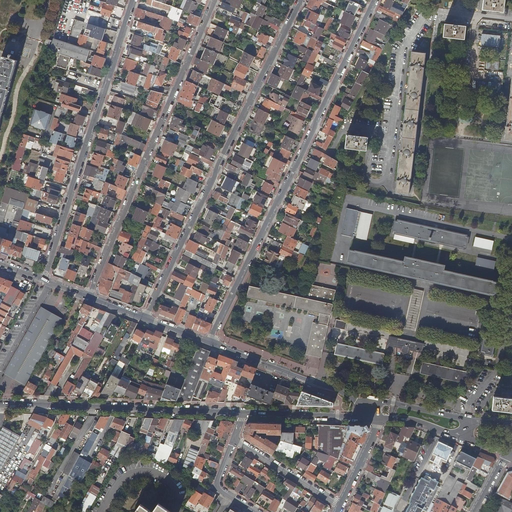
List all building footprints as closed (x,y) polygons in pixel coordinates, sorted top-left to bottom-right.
[(147,0),(146,3),(170,11),(167,18),(178,22),(180,18),(183,10),(182,10),(172,6),(166,4),(153,0),(147,0)] [(193,1),(190,0),(186,0),(182,10),(183,10),(191,14),(193,15),(198,3),(195,2),(193,1)] [(227,0),(226,4),(238,9),(241,0),(227,0)] [(322,0),(321,0),(309,0),(306,7),(314,11),(316,8),(318,9),(322,0)] [(350,0),(345,11),(354,16),(359,5),(354,2),(350,0)] [(387,0),(383,7),(402,16),(403,13),(399,11),(391,7),(394,1),(391,0),(387,0)] [(483,0),(482,10),(503,13),(503,11),(504,0),(483,0)] [(90,5),(88,10),(101,14),(102,15),(109,17),(110,17),(114,5),(103,2),(101,8),(90,5)] [(256,2),(251,13),(262,18),(264,13),(263,12),(266,7),(261,5),(261,4),(256,2)] [(226,4),(223,9),(236,14),(238,9),(226,4)] [(380,20),(396,27),(402,16),(383,7),(380,6),(378,10),(394,18),(394,16),(396,17),(394,21),(377,13),(374,17),(380,20)] [(167,18),(138,8),(135,17),(144,19),(146,14),(147,15),(158,19),(159,18),(163,19),(159,28),(164,30),(169,32),(172,22),(175,23),(174,23),(178,24),(178,22),(167,18)] [(88,10),(84,22),(88,23),(102,28),(105,20),(108,21),(109,17),(102,15),(101,14),(88,10)] [(231,18),(245,25),(247,21),(248,19),(250,14),(241,10),(240,13),(244,15),(242,19),(233,15),(231,18)] [(309,11),(305,20),(307,21),(312,23),(314,24),(318,16),(309,11)] [(354,16),(345,11),(340,23),(343,24),(350,28),(355,16),(354,16)] [(247,21),(245,25),(251,27),(253,23),(256,19),(258,20),(257,21),(266,25),(267,23),(268,21),(262,18),(251,13),(250,14),(250,16),(252,17),(250,22),(247,21)] [(200,17),(193,15),(191,14),(187,23),(196,27),(200,17)] [(236,34),(240,36),(245,25),(231,18),(230,18),(229,21),(236,24),(235,26),(234,28),(233,32),(236,33),(236,34)] [(273,24),(280,27),(282,23),(272,18),(270,22),(273,24)] [(329,18),(324,29),(327,31),(333,20),(331,19),(329,18)] [(305,20),(302,19),(298,27),(304,29),(305,28),(303,28),(305,25),(307,21),(305,20)] [(394,30),(394,29),(396,27),(380,20),(378,24),(379,24),(376,31),(385,36),(389,28),(394,30)] [(164,30),(159,28),(154,27),(140,22),(138,27),(158,33),(155,39),(160,41),(163,43),(166,34),(163,33),(164,30)] [(102,28),(88,23),(84,35),(102,41),(106,29),(102,28)] [(343,24),(337,36),(347,40),(352,29),(350,28),(343,24)] [(444,24),(443,37),(464,40),(466,26),(444,24)] [(213,38),(223,42),(228,31),(227,30),(218,26),(213,38)] [(187,27),(182,37),(187,39),(191,29),(187,27)] [(312,38),(318,40),(321,35),(324,29),(319,27),(315,35),(314,34),(312,38)] [(369,43),(371,45),(377,33),(371,29),(366,40),(369,42),(369,43)] [(295,43),(313,52),(318,41),(312,38),(312,37),(307,35),(298,31),(293,42),(295,43)] [(81,34),(77,45),(79,46),(79,45),(83,46),(86,36),(81,34)] [(134,34),(132,44),(140,47),(143,37),(134,34)] [(267,49),(269,50),(270,48),(265,45),(269,37),(262,34),(261,36),(258,35),(257,37),(259,39),(257,44),(262,46),(267,49)] [(334,41),(344,46),(347,40),(337,36),(335,35),(334,37),(336,38),(334,41)] [(211,37),(206,49),(218,53),(223,42),(213,38),(211,37)] [(4,51),(9,53),(18,55),(22,42),(13,40),(8,38),(4,51)] [(90,50),(54,38),(50,50),(60,53),(71,57),(82,61),(84,61),(86,62),(90,50)] [(181,50),(182,51),(184,47),(185,44),(186,41),(182,39),(181,41),(180,40),(178,44),(175,42),(173,47),(181,50)] [(318,41),(313,52),(317,54),(323,43),(321,42),(318,40),(318,41)] [(331,40),(329,45),(329,46),(338,50),(341,52),(344,46),(334,41),(331,40)] [(102,41),(100,47),(105,49),(104,51),(105,52),(108,43),(102,41)] [(369,59),(376,62),(382,50),(371,45),(369,43),(365,42),(363,41),(361,45),(370,50),(370,51),(369,54),(367,53),(361,50),(360,50),(359,50),(357,53),(369,59)] [(302,60),(307,63),(313,52),(295,43),(293,47),(295,48),(295,49),(306,54),(305,57),(304,57),(302,60)] [(130,48),(128,57),(138,60),(142,49),(130,45),(129,48),(130,48)] [(267,49),(262,46),(257,56),(262,58),(267,49)] [(181,50),(173,47),(170,55),(167,54),(165,57),(170,59),(173,60),(176,61),(178,56),(179,54),(181,50)] [(201,60),(211,64),(213,65),(218,53),(206,49),(201,60)] [(240,64),(249,68),(255,57),(245,52),(240,64)] [(313,52),(307,63),(314,66),(320,55),(317,54),(313,52)] [(412,52),(395,193),(409,195),(425,53),(412,52)] [(71,57),(60,53),(58,57),(56,62),(57,62),(56,66),(67,69),(71,57)] [(299,58),(288,53),(283,65),(293,70),(299,58)] [(92,61),(91,65),(94,65),(103,68),(106,58),(95,55),(94,57),(92,56),(91,59),(90,59),(89,60),(92,61)] [(0,119),(17,60),(7,58),(3,56),(0,65),(0,119)] [(170,59),(165,57),(159,71),(160,71),(164,73),(170,59)] [(127,58),(124,69),(130,71),(139,74),(140,74),(141,72),(135,70),(137,61),(127,58)] [(196,58),(193,64),(198,66),(196,71),(206,76),(211,64),(201,60),(196,58)] [(367,73),(369,74),(376,62),(369,59),(368,62),(360,58),(356,68),(362,71),(364,71),(368,62),(369,63),(372,64),(371,66),(367,73)] [(499,61),(487,60),(486,68),(498,70),(499,61)] [(84,62),(84,61),(82,61),(80,65),(86,67),(87,66),(90,67),(88,73),(100,77),(103,68),(94,65),(91,65),(84,62)] [(152,65),(147,63),(143,75),(147,77),(151,67),(152,65)] [(307,63),(302,74),(306,76),(309,77),(314,66),(307,63)] [(238,77),(243,79),(249,68),(240,64),(234,74),(239,76),(238,77)] [(277,76),(285,79),(288,81),(293,70),(283,65),(277,76)] [(155,69),(151,67),(147,77),(147,79),(148,79),(145,87),(148,88),(151,81),(152,77),(155,69)] [(189,82),(198,86),(202,76),(211,80),(212,78),(206,76),(196,71),(194,70),(189,82)] [(139,74),(130,71),(126,83),(129,84),(135,86),(139,74)] [(164,73),(160,71),(153,87),(160,89),(161,87),(166,74),(164,73)] [(356,83),(362,86),(369,74),(367,73),(364,71),(362,71),(360,74),(361,75),(356,83)] [(280,81),(283,82),(285,79),(277,76),(273,74),(268,83),(277,88),(280,81)] [(302,74),(296,85),(302,88),(304,84),(303,83),(306,76),(302,74)] [(239,91),(241,92),(247,81),(243,79),(238,77),(237,76),(232,87),(239,91)] [(65,81),(58,79),(54,91),(62,94),(62,91),(67,93),(70,83),(66,82),(65,81)] [(208,90),(212,91),(217,80),(213,79),(208,90)] [(217,80),(212,91),(219,95),(220,93),(219,92),(223,83),(217,80)] [(186,81),(179,98),(192,101),(192,98),(195,99),(196,96),(194,95),(198,86),(189,82),(186,81)] [(126,83),(122,82),(120,89),(133,93),(135,86),(126,83)] [(312,83),(308,91),(317,95),(319,92),(321,88),(312,83)] [(349,95),(356,98),(362,86),(356,83),(349,95)] [(237,94),(239,91),(232,87),(225,84),(223,88),(237,94)] [(94,91),(76,85),(75,89),(79,91),(78,92),(81,93),(82,90),(87,92),(87,93),(93,95),(95,91),(94,91)] [(296,85),(291,96),(302,102),(306,104),(307,103),(306,102),(309,94),(311,95),(310,99),(318,104),(321,97),(319,96),(317,95),(308,91),(302,88),(296,85)] [(156,108),(162,93),(153,91),(148,102),(146,102),(146,103),(150,105),(156,108)] [(274,93),(271,100),(281,105),(286,108),(291,96),(286,94),(283,102),(279,100),(278,98),(279,96),(274,93)] [(346,93),(339,107),(341,107),(348,94),(346,93)] [(78,99),(62,94),(59,101),(62,102),(61,107),(62,107),(68,109),(72,110),(79,112),(81,106),(76,105),(78,99)] [(209,103),(215,105),(216,103),(217,101),(218,99),(219,97),(214,94),(209,103)] [(341,107),(348,111),(356,98),(349,95),(348,94),(341,107),(341,108),(341,107)] [(115,96),(112,105),(122,108),(125,99),(115,96)] [(233,106),(235,103),(222,97),(221,99),(225,102),(233,106)] [(179,98),(178,101),(187,103),(186,106),(192,108),(193,104),(194,101),(192,101),(179,98)] [(263,105),(260,109),(269,114),(275,117),(281,105),(271,100),(266,98),(264,103),(264,105),(263,105)] [(296,113),(305,117),(306,118),(311,106),(306,104),(302,102),(297,112),(296,113)] [(122,108),(112,105),(108,117),(118,120),(122,108)] [(156,108),(150,105),(148,110),(144,108),(141,115),(151,120),(153,116),(154,113),(156,114),(159,109),(156,108)] [(61,107),(58,106),(54,117),(59,119),(60,114),(61,110),(66,112),(67,112),(68,109),(62,107),(61,107)] [(335,122),(341,124),(343,120),(336,116),(340,108),(335,106),(329,119),(334,121),(335,122)] [(41,111),(35,109),(30,123),(35,125),(35,127),(42,129),(42,127),(47,129),(52,114),(46,112),(41,110),(41,111)] [(254,120),(256,121),(264,125),(266,120),(267,118),(268,115),(269,114),(260,109),(259,109),(254,120)] [(224,125),(229,114),(221,110),(216,121),(224,125)] [(140,115),(132,111),(130,117),(127,123),(146,131),(151,120),(141,115),(140,115)] [(296,113),(292,111),(287,120),(293,122),(289,130),(298,134),(304,121),(303,121),(305,117),(296,113)] [(70,118),(69,121),(75,123),(82,126),(85,117),(78,114),(76,118),(75,117),(74,120),(70,118)] [(174,116),(170,125),(179,129),(180,127),(184,129),(186,125),(181,124),(183,120),(174,116)] [(124,131),(127,123),(118,120),(108,117),(106,121),(116,125),(114,125),(113,125),(112,127),(101,123),(99,127),(102,128),(117,132),(119,133),(123,134),(123,135),(124,131)] [(329,135),(333,137),(335,135),(332,133),(329,131),(333,123),(334,121),(329,119),(323,132),(329,135)] [(213,120),(207,131),(219,137),(225,126),(224,125),(216,121),(213,120)] [(251,127),(249,132),(259,136),(264,125),(256,121),(254,125),(253,124),(251,127)] [(196,126),(191,137),(196,139),(197,136),(200,137),(201,136),(200,135),(201,132),(199,131),(201,128),(196,126)] [(117,132),(102,128),(101,132),(100,134),(99,137),(107,140),(107,138),(108,136),(109,132),(113,133),(112,137),(115,138),(117,132)] [(114,145),(119,146),(123,135),(123,134),(119,133),(114,145)] [(176,141),(175,144),(177,145),(182,147),(182,146),(184,146),(188,136),(181,133),(177,141),(176,141)] [(35,137),(23,134),(22,139),(28,141),(33,143),(35,137)] [(59,137),(52,135),(50,142),(57,144),(59,137)] [(123,135),(119,146),(125,149),(127,145),(123,144),(124,141),(127,143),(139,148),(138,149),(143,151),(146,144),(128,137),(123,135)] [(295,140),(284,135),(278,146),(279,146),(283,148),(290,151),(295,140)] [(320,147),(326,150),(333,137),(329,135),(325,143),(323,143),(322,144),(317,142),(315,145),(320,147)] [(347,135),(345,148),(366,150),(368,137),(347,135)] [(28,141),(22,139),(20,146),(26,147),(28,141)] [(204,144),(214,149),(219,151),(221,148),(217,145),(205,139),(203,143),(204,144)] [(76,143),(69,140),(66,148),(74,150),(76,143)] [(99,140),(96,150),(104,153),(105,149),(107,149),(107,148),(105,148),(107,143),(99,140)] [(167,140),(166,140),(161,152),(163,152),(169,155),(172,156),(177,145),(175,144),(171,142),(167,140)] [(269,141),(264,153),(267,154),(269,151),(269,150),(273,143),(271,143),(269,141)] [(244,143),(239,154),(248,159),(253,148),(244,143)] [(188,144),(186,149),(200,155),(202,157),(209,160),(211,156),(214,149),(204,144),(202,149),(201,151),(199,150),(188,144)] [(57,145),(56,149),(61,150),(73,154),(74,150),(66,148),(57,145)] [(26,147),(20,146),(16,157),(12,169),(19,172),(22,165),(21,164),(22,159),(26,147)] [(286,164),(289,165),(290,161),(288,160),(289,159),(288,159),(291,152),(290,151),(283,148),(278,157),(277,159),(286,164)] [(70,162),(73,154),(61,150),(56,149),(53,156),(58,158),(70,162)] [(186,149),(181,160),(185,162),(188,154),(190,155),(187,162),(195,166),(197,162),(199,163),(200,161),(198,160),(200,155),(186,149)] [(333,169),(337,161),(324,154),(322,153),(315,149),(312,154),(316,156),(315,158),(319,160),(321,156),(324,158),(324,157),(327,158),(324,164),(333,169)] [(104,155),(95,152),(92,161),(101,164),(104,155)] [(131,165),(136,167),(141,156),(131,152),(130,155),(134,156),(133,159),(131,165)] [(169,155),(163,152),(161,156),(157,155),(155,159),(166,164),(169,155)] [(236,167),(240,169),(241,168),(244,162),(245,160),(235,156),(231,164),(236,167)] [(209,160),(202,157),(201,160),(210,165),(212,166),(214,162),(209,160)] [(66,173),(70,162),(58,158),(54,170),(56,170),(66,173)] [(111,166),(110,170),(119,173),(120,171),(123,172),(125,166),(122,165),(123,162),(114,158),(113,162),(116,163),(117,164),(116,168),(114,167),(111,166)] [(268,169),(269,169),(280,175),(281,175),(286,164),(277,159),(274,158),(268,169)] [(316,170),(320,162),(311,158),(308,166),(316,170)] [(40,159),(38,164),(39,165),(42,166),(48,168),(50,169),(52,163),(40,159)] [(26,165),(23,173),(35,177),(38,169),(39,165),(38,164),(30,162),(29,166),(26,165)] [(227,163),(225,167),(234,172),(239,174),(240,171),(242,172),(243,170),(240,169),(236,167),(231,164),(227,163)] [(166,167),(158,164),(153,175),(162,179),(166,167)] [(185,164),(181,174),(189,178),(190,179),(194,172),(200,175),(203,171),(192,166),(192,167),(185,164)] [(38,169),(35,177),(39,178),(44,180),(46,175),(48,168),(42,166),(39,165),(38,169)] [(87,165),(84,174),(90,176),(95,178),(96,176),(98,170),(99,170),(99,169),(87,165)] [(312,178),(316,179),(317,177),(325,181),(327,177),(319,173),(318,173),(307,167),(304,173),(304,174),(312,178)] [(101,180),(106,181),(110,170),(105,168),(101,180)] [(329,178),(331,179),(333,174),(320,168),(318,173),(319,173),(327,177),(329,178)] [(273,185),(278,187),(279,184),(277,183),(279,178),(280,175),(269,169),(267,174),(270,175),(266,182),(273,185)] [(63,183),(66,174),(66,173),(56,170),(53,180),(63,183)] [(298,174),(311,180),(312,178),(304,174),(304,173),(300,171),(298,174)] [(227,176),(227,177),(233,180),(236,181),(237,177),(228,173),(226,176),(227,176)] [(242,184),(247,186),(253,175),(249,173),(248,173),(242,184)] [(119,174),(115,185),(118,187),(122,189),(124,189),(128,178),(119,174)] [(40,179),(29,176),(26,186),(32,188),(34,188),(37,189),(40,190),(42,184),(39,183),(40,179)] [(222,188),(229,192),(233,193),(235,187),(234,187),(237,181),(236,181),(233,180),(227,177),(222,188)] [(307,190),(309,190),(312,183),(300,177),(297,185),(298,186),(307,190)] [(190,179),(189,178),(183,189),(191,193),(194,194),(197,188),(196,187),(198,182),(190,179)] [(171,183),(162,179),(161,182),(159,181),(158,184),(159,184),(158,189),(162,191),(165,185),(169,187),(171,183)] [(99,180),(95,189),(100,191),(104,182),(99,180)] [(106,181),(101,193),(106,195),(109,187),(117,190),(116,193),(118,194),(117,196),(119,197),(118,198),(122,200),(126,190),(124,189),(122,189),(118,187),(115,185),(106,181)] [(266,182),(260,193),(268,196),(273,185),(266,182)] [(157,190),(145,185),(141,196),(146,198),(148,195),(150,195),(151,193),(157,196),(154,202),(158,203),(162,205),(166,194),(164,193),(161,192),(157,190)] [(296,195),(304,199),(307,192),(306,191),(307,190),(298,186),(294,195),(296,195)] [(9,204),(18,207),(24,209),(29,210),(31,211),(35,212),(39,202),(28,198),(29,194),(6,187),(2,202),(9,204)] [(51,193),(50,194),(59,196),(60,192),(52,189),(48,188),(47,192),(51,193)] [(183,189),(181,188),(175,199),(176,199),(183,203),(185,204),(191,193),(183,189)] [(40,190),(37,189),(35,195),(42,198),(43,198),(43,200),(56,204),(59,196),(50,194),(40,190)] [(101,193),(87,189),(83,200),(88,202),(91,194),(95,195),(94,197),(95,197),(94,200),(98,201),(101,193)] [(213,198),(228,205),(236,209),(238,205),(240,201),(242,198),(233,193),(229,192),(226,198),(222,196),(223,194),(216,191),(213,198)] [(255,204),(263,208),(268,196),(260,193),(259,192),(253,203),(255,204)] [(119,201),(107,195),(103,204),(113,209),(115,205),(117,205),(119,201)] [(302,210),(307,201),(304,199),(296,195),(293,201),(292,200),(290,204),(299,208),(302,209),(302,210)] [(183,203),(176,199),(171,210),(173,210),(182,215),(187,205),(185,204),(183,203)] [(2,202),(0,206),(0,221),(1,222),(3,222),(9,204),(2,202)] [(87,215),(92,217),(97,205),(92,203),(87,215)] [(160,211),(162,205),(158,203),(153,214),(158,216),(160,211)] [(248,215),(250,216),(254,217),(255,216),(259,218),(261,214),(260,213),(263,208),(255,204),(253,203),(248,213),(249,213),(248,215)] [(297,209),(299,210),(299,208),(290,204),(289,203),(286,210),(295,215),(297,209)] [(207,204),(205,208),(210,210),(218,214),(220,215),(222,211),(207,204)] [(229,214),(222,211),(220,215),(231,220),(234,214),(236,209),(228,205),(226,207),(226,208),(231,210),(229,214)] [(0,226),(0,250),(9,253),(17,230),(21,219),(22,217),(23,214),(24,209),(18,207),(9,234),(6,233),(7,229),(0,226)] [(101,207),(96,218),(99,220),(107,223),(108,223),(113,211),(101,207)] [(146,211),(137,207),(132,218),(141,222),(146,211)] [(29,210),(24,209),(23,214),(22,217),(21,219),(23,220),(26,221),(29,210)] [(165,209),(163,212),(161,217),(166,219),(170,211),(165,209)] [(341,230),(340,235),(352,237),(353,233),(357,234),(356,238),(366,240),(372,214),(346,209),(346,210),(342,230),(341,230)] [(182,215),(173,210),(171,215),(182,220),(184,216),(182,215)] [(210,210),(204,221),(213,225),(218,214),(210,210)] [(77,212),(73,223),(82,226),(86,215),(77,212)] [(52,218),(37,213),(36,218),(46,222),(51,224),(52,218)] [(287,213),(283,222),(284,223),(292,227),(295,228),(297,229),(301,220),(287,213)] [(159,226),(163,218),(161,217),(158,216),(152,227),(156,229),(159,230),(162,232),(164,228),(159,226)] [(245,227),(254,231),(259,220),(254,217),(250,216),(245,227)] [(21,219),(17,230),(29,234),(32,223),(26,221),(23,220),(21,219)] [(107,223),(99,220),(96,229),(105,233),(109,224),(108,223),(107,223)] [(228,226),(225,231),(230,234),(234,225),(240,228),(241,225),(231,220),(228,226)] [(395,222),(393,232),(395,232),(395,234),(405,236),(414,238),(415,239),(415,238),(419,239),(419,240),(420,240),(420,239),(429,241),(429,242),(430,242),(439,244),(444,245),(454,247),(453,247),(454,247),(463,249),(464,249),(464,247),(466,248),(468,238),(466,238),(467,235),(466,235),(466,236),(457,234),(457,233),(456,233),(447,231),(442,230),(432,228),(423,226),(422,226),(418,225),(417,225),(408,223),(408,222),(408,223),(398,221),(398,220),(397,222),(395,222)] [(176,239),(182,228),(170,222),(166,228),(168,229),(166,234),(176,239)] [(32,223),(29,234),(33,235),(34,235),(35,231),(37,231),(38,231),(41,226),(32,223)] [(82,226),(73,223),(70,233),(70,235),(79,238),(84,240),(84,238),(83,238),(82,237),(79,236),(81,227),(84,228),(84,230),(87,231),(88,228),(82,226)] [(292,227),(284,223),(279,232),(288,236),(290,237),(295,228),(292,227)] [(147,238),(152,227),(147,225),(142,236),(147,238)] [(202,225),(199,232),(207,236),(210,238),(217,241),(220,242),(223,237),(225,231),(221,229),(217,227),(214,232),(216,235),(212,234),(210,233),(209,235),(207,234),(208,232),(209,229),(202,225)] [(251,236),(254,231),(245,227),(241,225),(240,228),(239,230),(251,236)] [(309,235),(313,237),(317,228),(314,226),(309,235)] [(156,229),(152,227),(147,238),(153,241),(153,240),(156,242),(157,241),(156,240),(159,233),(158,233),(155,231),(156,229)] [(93,230),(88,228),(87,231),(84,238),(89,241),(93,230)] [(17,230),(9,253),(21,257),(22,255),(24,248),(16,246),(18,237),(27,240),(29,234),(17,230)] [(244,236),(250,239),(251,236),(239,230),(238,233),(243,236),(244,236)] [(122,231),(118,240),(123,242),(127,243),(131,235),(122,231)] [(223,237),(228,240),(231,234),(230,234),(225,231),(223,237)] [(175,242),(176,239),(166,234),(162,232),(161,233),(160,235),(175,242)] [(199,232),(198,232),(194,239),(204,244),(205,241),(207,236),(199,232)] [(33,235),(29,234),(27,240),(25,246),(29,247),(33,235)] [(70,235),(66,247),(72,249),(73,246),(75,246),(76,246),(76,245),(77,243),(79,238),(70,235)] [(43,250),(46,239),(35,236),(34,240),(40,242),(38,247),(37,247),(37,248),(43,250)] [(142,250),(147,238),(142,236),(141,237),(142,238),(138,248),(142,250)] [(290,237),(288,236),(283,245),(293,250),(297,241),(290,237)] [(220,242),(225,245),(228,247),(231,241),(228,240),(223,237),(220,242)] [(153,241),(147,238),(142,250),(147,252),(149,249),(153,251),(158,248),(160,244),(153,241)] [(245,249),(248,243),(242,240),(239,238),(236,244),(235,245),(237,246),(238,247),(238,248),(240,248),(240,247),(245,249)] [(475,238),(473,247),(492,251),(494,242),(475,238)] [(89,242),(84,240),(82,244),(79,252),(84,254),(88,243),(89,244),(89,242)] [(190,240),(185,249),(186,250),(195,254),(196,250),(199,244),(190,240)] [(211,250),(221,255),(225,245),(220,242),(217,241),(215,243),(220,246),(218,251),(211,249),(211,250)] [(118,253),(128,257),(129,255),(133,246),(127,243),(123,242),(118,253)] [(300,253),(304,255),(309,246),(303,243),(299,252),(300,253)] [(221,255),(220,257),(224,259),(229,247),(228,247),(225,245),(221,255)] [(280,253),(290,258),(294,250),(293,250),(283,245),(280,252),(280,253)] [(37,260),(40,251),(29,247),(25,246),(24,248),(22,255),(37,260)] [(66,247),(61,246),(59,251),(72,256),(74,250),(72,249),(66,247)] [(137,261),(142,250),(138,248),(137,248),(133,257),(129,255),(128,257),(137,261)] [(234,249),(228,261),(235,264),(241,253),(235,250),(234,249)] [(275,252),(268,249),(266,253),(269,254),(267,258),(265,261),(276,266),(282,255),(279,254),(275,252)] [(147,252),(142,250),(137,261),(142,264),(143,260),(145,255),(147,252)] [(195,254),(186,250),(184,254),(210,266),(212,262),(207,260),(195,254)] [(196,250),(195,254),(207,260),(209,256),(196,250)] [(350,250),(347,262),(353,264),(352,265),(353,265),(353,264),(362,266),(362,267),(363,267),(363,266),(372,269),(382,271),(381,271),(382,271),(391,273),(392,273),(401,275),(402,276),(402,275),(411,277),(411,278),(411,277),(430,282),(431,282),(440,284),(441,284),(450,286),(460,288),(469,290),(470,291),(470,290),(479,292),(479,293),(480,293),(489,294),(489,295),(489,294),(495,295),(497,283),(492,282),(492,281),(483,279),(482,279),(473,277),(472,277),(463,275),(463,274),(462,275),(453,273),(453,272),(453,273),(443,271),(444,266),(440,265),(440,264),(439,264),(439,265),(435,264),(435,263),(434,263),(434,264),(425,261),(424,261),(415,259),(410,258),(405,257),(404,262),(395,260),(395,259),(394,259),(394,260),(385,258),(385,257),(375,255),(365,253),(366,253),(365,253),(356,251),(355,251),(350,250)] [(123,269),(128,257),(118,253),(113,265),(120,268),(123,269)] [(296,262),(300,264),(303,257),(304,255),(300,253),(296,262)] [(182,255),(180,259),(189,263),(200,269),(208,272),(209,269),(182,255)] [(90,260),(83,257),(78,270),(86,273),(90,260)] [(477,257),(475,266),(494,271),(496,261),(477,257)] [(228,261),(223,272),(226,274),(230,275),(235,264),(228,261)] [(116,272),(118,273),(120,268),(113,265),(108,263),(98,286),(99,290),(108,294),(113,281),(108,279),(108,278),(112,279),(115,273),(114,271),(115,270),(116,272)] [(147,263),(146,266),(160,272),(161,269),(147,263)] [(189,263),(185,273),(189,275),(195,278),(200,269),(189,263)] [(213,263),(209,273),(213,275),(217,265),(213,263)] [(152,274),(154,275),(155,275),(157,272),(146,266),(144,270),(152,274)] [(125,275),(127,271),(123,269),(120,268),(118,273),(109,297),(128,304),(132,293),(125,290),(121,288),(119,292),(118,291),(121,284),(120,283),(123,274),(125,275)] [(65,277),(75,281),(78,273),(68,269),(65,277)] [(174,271),(171,278),(180,283),(182,280),(184,276),(174,271)] [(140,277),(132,273),(129,281),(138,286),(139,283),(141,277),(140,277)] [(228,286),(232,277),(230,275),(226,274),(225,275),(227,276),(223,283),(228,286)] [(189,275),(187,280),(194,283),(196,278),(195,278),(189,275)] [(0,306),(3,301),(11,285),(13,282),(0,276),(0,290),(2,291),(1,294),(3,296),(1,300),(1,299),(0,298),(0,306)] [(186,282),(185,285),(188,286),(191,288),(194,283),(187,280),(186,282)] [(209,285),(205,294),(210,297),(211,297),(212,294),(215,295),(218,285),(216,284),(210,281),(209,285)] [(199,292),(205,295),(205,294),(209,285),(203,282),(199,292)] [(139,283),(138,286),(133,300),(139,303),(143,293),(144,293),(147,286),(139,283)] [(181,283),(175,298),(176,299),(182,301),(188,286),(185,285),(181,283)] [(11,285),(3,301),(12,306),(20,290),(11,285)] [(249,286),(247,297),(258,299),(277,304),(297,308),(298,309),(307,311),(309,311),(320,313),(319,317),(319,319),(318,324),(313,323),(307,348),(306,354),(308,355),(321,358),(323,352),(336,290),(310,285),(307,299),(249,286)] [(174,319),(173,321),(180,324),(185,313),(183,312),(190,294),(194,296),(196,291),(191,288),(188,286),(182,301),(174,319)] [(414,289),(405,329),(415,331),(423,291),(414,289)] [(20,290),(12,306),(10,310),(12,311),(13,310),(15,306),(17,304),(19,305),(26,293),(20,290)] [(196,291),(194,296),(194,297),(203,301),(205,295),(199,292),(196,291)] [(211,297),(210,297),(204,309),(209,311),(212,313),(218,300),(211,297)] [(160,313),(174,319),(182,301),(176,299),(171,309),(161,305),(158,309),(160,313)] [(3,301),(0,306),(0,327),(2,324),(7,315),(10,310),(12,306),(3,301)] [(71,347),(72,345),(77,336),(82,328),(93,307),(84,303),(78,314),(81,315),(82,313),(83,313),(82,315),(83,316),(80,322),(78,321),(77,323),(79,324),(74,332),(73,331),(71,334),(73,335),(67,345),(71,347)] [(62,321),(63,319),(42,307),(41,309),(62,321)] [(196,317),(192,328),(204,333),(208,331),(212,324),(205,321),(204,321),(204,319),(206,320),(209,311),(204,309),(200,307),(196,317)] [(21,395),(23,391),(27,384),(29,382),(48,347),(64,319),(63,319),(62,321),(41,309),(5,371),(6,371),(28,383),(26,385),(21,394),(21,395)] [(93,357),(96,352),(98,348),(116,315),(110,313),(109,316),(103,326),(104,327),(104,328),(101,334),(96,331),(94,334),(84,352),(93,357)] [(93,324),(98,327),(103,318),(98,314),(93,324)] [(103,326),(109,316),(105,314),(105,315),(103,318),(98,327),(96,331),(101,334),(104,328),(103,327),(103,326)] [(4,326),(6,326),(11,317),(7,315),(2,324),(4,326)] [(189,315),(185,325),(192,328),(196,317),(189,315)] [(335,327),(346,329),(347,322),(341,321),(338,320),(337,320),(335,327)] [(346,329),(389,339),(390,339),(390,337),(391,337),(392,331),(348,321),(347,322),(346,329)] [(130,335),(137,323),(133,322),(127,332),(129,334),(130,335)] [(108,339),(112,341),(119,329),(114,327),(107,339),(108,339)] [(85,340),(89,332),(82,328),(77,336),(85,340)] [(151,341),(156,330),(149,328),(145,333),(144,337),(140,343),(135,352),(144,355),(149,345),(151,341)] [(144,337),(145,333),(137,329),(132,338),(140,343),(144,337)] [(152,359),(163,333),(156,330),(151,341),(149,345),(144,355),(152,359)] [(72,345),(84,352),(94,334),(89,332),(85,340),(77,336),(72,345)] [(119,362),(119,361),(121,358),(119,356),(129,336),(129,334),(127,332),(112,358),(119,362)] [(387,345),(402,349),(403,347),(396,345),(397,341),(396,341),(397,338),(393,337),(392,340),(390,339),(389,339),(387,345)] [(175,340),(167,338),(164,347),(171,350),(174,342),(175,340)] [(408,351),(409,350),(409,348),(415,349),(416,345),(417,345),(417,343),(397,338),(396,341),(397,341),(396,345),(403,347),(402,349),(402,350),(402,351),(403,352),(404,353),(405,353),(406,353),(407,352),(408,352),(408,351)] [(425,347),(446,351),(447,345),(467,349),(465,356),(468,356),(470,348),(425,338),(424,344),(424,347),(425,347)] [(484,340),(481,352),(484,352),(484,354),(492,356),(496,340),(487,339),(487,340),(484,340)] [(171,350),(170,353),(174,354),(175,351),(179,352),(181,345),(174,342),(171,350)] [(337,343),(334,355),(340,356),(377,364),(382,365),(384,354),(337,343)] [(424,354),(425,347),(424,347),(422,346),(422,344),(417,343),(417,345),(416,345),(415,349),(409,348),(409,350),(424,354)] [(44,396),(52,396),(58,386),(56,386),(73,355),(72,353),(75,352),(76,354),(81,357),(82,356),(84,352),(72,345),(71,347),(66,357),(63,361),(62,363),(51,383),(48,388),(44,396)] [(447,345),(446,351),(465,356),(467,349),(447,345)] [(192,362),(205,366),(209,356),(211,351),(198,346),(195,354),(192,362)] [(96,352),(104,356),(106,352),(98,348),(96,352)] [(63,361),(66,357),(57,352),(54,357),(61,360),(60,362),(62,363),(63,361)] [(74,379),(79,382),(81,379),(93,357),(84,352),(82,356),(86,358),(74,379)] [(192,362),(195,354),(189,352),(183,368),(189,370),(192,362)] [(233,360),(220,354),(218,359),(213,371),(214,371),(217,364),(225,368),(222,376),(213,372),(211,377),(225,382),(226,380),(233,360)] [(205,366),(193,396),(202,399),(211,377),(213,372),(213,371),(218,359),(209,356),(205,366)] [(116,366),(119,362),(112,358),(110,363),(116,366)] [(475,358),(474,366),(482,368),(483,360),(475,358)] [(238,361),(233,360),(226,380),(230,382),(237,384),(241,375),(243,369),(237,366),(237,365),(238,361)] [(43,377),(43,378),(48,381),(53,372),(51,370),(53,367),(52,366),(54,363),(52,361),(43,377)] [(181,390),(177,400),(191,401),(193,396),(205,366),(192,362),(189,370),(187,374),(185,380),(181,390)] [(424,374),(431,376),(433,365),(422,362),(420,374),(424,374)] [(257,368),(245,364),(244,367),(243,369),(241,375),(249,378),(247,383),(251,384),(251,383),(257,368)] [(433,365),(431,376),(467,384),(470,373),(433,365)] [(146,375),(152,377),(155,371),(149,368),(146,375)] [(170,374),(185,380),(187,374),(172,369),(170,374)] [(4,373),(26,385),(28,383),(6,371),(5,371),(4,373)] [(116,388),(121,379),(111,375),(101,393),(98,398),(106,398),(108,394),(113,394),(116,388)] [(40,384),(48,388),(51,383),(48,381),(43,378),(40,384)] [(81,397),(91,397),(97,385),(98,384),(99,382),(91,378),(89,383),(86,387),(81,396),(81,397)] [(82,385),(86,387),(89,383),(81,379),(79,382),(77,386),(78,386),(80,388),(82,385)] [(126,382),(121,379),(116,388),(117,389),(117,391),(124,394),(127,388),(124,386),(126,382)] [(150,382),(144,379),(143,382),(140,388),(138,392),(145,395),(150,382)] [(62,391),(71,396),(76,386),(67,381),(62,391)] [(26,391),(33,395),(37,387),(35,385),(29,382),(27,384),(23,391),(25,392),(26,391)] [(150,382),(145,395),(144,399),(160,400),(166,386),(150,382)] [(237,384),(230,382),(229,385),(228,385),(228,387),(227,390),(228,391),(234,393),(236,388),(237,385),(237,384)] [(274,392),(251,383),(251,384),(249,389),(245,399),(244,403),(270,404),(273,397),(273,396),(274,392)] [(166,386),(160,400),(177,400),(181,390),(166,384),(166,386)] [(74,393),(81,396),(86,387),(82,385),(80,388),(78,386),(74,393)] [(91,397),(98,398),(101,393),(99,391),(101,387),(97,385),(91,397)] [(138,392),(140,388),(139,387),(138,388),(135,387),(134,387),(130,385),(125,394),(135,399),(138,392)] [(220,397),(218,402),(224,402),(228,391),(227,390),(228,387),(224,385),(220,397)] [(288,391),(289,390),(289,389),(277,385),(274,392),(273,396),(285,400),(288,391)] [(234,393),(234,394),(245,399),(249,389),(241,386),(240,389),(236,388),(234,393)] [(285,400),(285,404),(291,405),(291,403),(292,403),(293,398),(299,398),(301,393),(301,392),(288,391),(285,400)] [(299,398),(296,405),(322,406),(322,398),(302,391),(301,392),(301,393),(299,398)] [(209,393),(206,401),(218,402),(220,397),(209,393)] [(511,398),(505,398),(494,397),(492,410),(499,411),(511,411),(511,398)] [(49,414),(34,414),(23,432),(28,434),(33,426),(40,430),(47,418),(49,414)] [(71,415),(62,415),(57,424),(66,424),(66,423),(71,415)] [(103,431),(109,417),(101,417),(98,421),(95,427),(103,431)] [(47,418),(40,430),(38,433),(34,442),(30,448),(32,448),(33,447),(35,448),(39,440),(41,441),(43,438),(41,437),(46,428),(47,429),(49,426),(51,427),(54,422),(47,418)] [(122,431),(126,422),(115,418),(111,427),(122,431)] [(153,418),(145,418),(140,431),(147,434),(153,418)] [(141,449),(140,453),(153,459),(155,454),(150,452),(150,454),(145,453),(148,445),(152,437),(156,425),(157,425),(160,418),(153,418),(147,434),(141,449)] [(161,441),(154,459),(166,465),(184,420),(175,419),(165,443),(161,441)] [(168,419),(162,419),(158,428),(163,430),(162,431),(163,431),(168,419)] [(93,431),(95,427),(98,421),(95,420),(90,430),(93,431)] [(187,422),(185,421),(183,425),(186,426),(185,428),(190,429),(193,422),(188,420),(187,422)] [(198,420),(194,420),(193,422),(190,429),(189,430),(193,432),(198,420)] [(211,420),(198,420),(193,432),(205,436),(206,432),(211,420)] [(214,420),(211,420),(206,432),(212,434),(214,435),(216,430),(213,428),(211,428),(212,426),(214,420)] [(220,437),(227,440),(233,424),(231,421),(221,421),(219,428),(218,428),(217,429),(218,430),(218,433),(220,433),(219,437),(220,437)] [(244,437),(272,455),(278,446),(278,445),(265,437),(265,439),(256,433),(255,435),(253,434),(255,430),(257,430),(257,432),(267,432),(267,434),(281,435),(281,432),(281,427),(282,423),(250,422),(247,424),(243,434),(244,437)] [(66,423),(66,424),(62,431),(61,432),(60,435),(62,437),(64,434),(67,436),(73,427),(66,423)] [(83,426),(77,423),(69,436),(75,440),(83,426)] [(342,432),(344,426),(319,425),(318,437),(318,452),(330,455),(331,456),(336,458),(338,459),(344,438),(345,432),(342,432)] [(0,473),(21,436),(4,426),(0,432),(0,444),(4,447),(0,454),(0,473)] [(294,432),(293,436),(298,436),(298,433),(305,433),(305,427),(302,427),(302,426),(299,426),(299,427),(294,427),(294,432)] [(339,460),(351,465),(368,430),(366,426),(344,426),(342,432),(345,432),(346,427),(348,428),(346,437),(344,441),(347,443),(339,460)] [(117,442),(122,431),(111,427),(106,437),(110,439),(111,437),(114,438),(117,431),(120,433),(117,442)] [(411,438),(412,433),(402,428),(398,437),(397,440),(402,442),(405,435),(411,438)] [(110,439),(117,442),(120,433),(117,431),(114,438),(111,437),(110,439)] [(111,453),(120,458),(126,446),(130,436),(131,434),(122,431),(117,442),(111,453)] [(34,442),(38,433),(35,432),(30,440),(34,442)] [(205,436),(202,444),(207,445),(207,446),(212,434),(206,432),(205,436)] [(281,440),(284,441),(288,442),(293,444),(293,442),(293,441),(293,436),(294,432),(281,432),(281,435),(281,440)] [(397,440),(398,437),(391,433),(385,447),(386,447),(384,452),(390,455),(397,440)] [(130,436),(126,446),(133,450),(136,444),(133,443),(135,438),(130,436)] [(154,438),(152,437),(148,445),(150,446),(149,448),(156,450),(157,447),(152,445),(154,438)] [(91,464),(85,460),(94,443),(88,440),(80,455),(69,477),(67,479),(67,481),(66,481),(63,487),(69,489),(75,479),(81,482),(89,469),(91,464)] [(421,446),(409,441),(408,444),(406,449),(404,453),(402,456),(414,462),(421,446)] [(301,449),(304,450),(306,448),(293,444),(288,442),(286,446),(290,448),(290,449),(294,450),(296,451),(300,452),(301,449)] [(402,442),(401,442),(397,451),(404,453),(406,449),(408,444),(402,442)] [(53,448),(46,444),(45,446),(47,446),(42,454),(46,456),(50,448),(52,449),(53,448)] [(202,444),(199,452),(198,455),(205,458),(209,460),(210,456),(205,454),(204,453),(207,445),(202,444)] [(441,444),(437,446),(430,461),(438,465),(440,461),(442,462),(446,463),(452,449),(441,444)] [(56,450),(53,448),(52,449),(47,459),(46,459),(50,461),(56,450)] [(95,466),(101,469),(111,453),(102,448),(97,457),(103,460),(100,465),(93,461),(92,464),(95,466)] [(304,450),(296,464),(306,470),(312,461),(315,457),(318,452),(315,451),(311,450),(306,448),(304,450)] [(192,470),(194,466),(194,465),(198,455),(199,452),(190,449),(183,466),(192,470)] [(69,477),(80,455),(75,452),(63,473),(66,475),(69,477)] [(169,461),(176,463),(180,455),(176,453),(175,454),(174,454),(172,453),(169,461)] [(456,463),(455,462),(454,465),(462,470),(464,466),(471,470),(472,467),(476,460),(461,453),(456,463)] [(493,458),(480,453),(476,460),(472,467),(479,471),(487,475),(494,462),(493,458)] [(328,459),(318,454),(316,457),(326,462),(328,459)] [(386,467),(391,469),(396,459),(387,454),(384,460),(383,460),(381,464),(386,467)] [(198,455),(194,465),(201,468),(205,458),(198,455)] [(323,466),(330,469),(336,458),(331,456),(330,455),(328,459),(326,462),(323,466)] [(29,490),(46,459),(47,459),(42,456),(40,460),(41,460),(32,477),(30,476),(28,480),(30,480),(26,486),(28,487),(27,489),(29,490)] [(241,465),(248,469),(251,465),(252,463),(253,461),(246,457),(241,465)] [(306,470),(304,475),(314,481),(317,477),(317,476),(313,473),(312,473),(314,471),(314,470),(317,465),(316,465),(320,459),(315,457),(312,461),(306,470)] [(381,478),(390,483),(396,471),(391,469),(386,467),(385,470),(388,472),(389,470),(390,470),(386,479),(373,472),(375,469),(371,467),(374,461),(371,459),(365,471),(375,475),(381,478)] [(208,466),(216,469),(219,463),(211,460),(208,466)] [(334,471),(343,475),(347,467),(338,463),(334,471)] [(251,465),(248,469),(256,474),(259,475),(260,473),(261,471),(251,465)] [(236,469),(231,466),(229,470),(236,475),(238,476),(241,478),(239,480),(237,478),(233,484),(237,487),(240,482),(242,479),(245,475),(236,469)] [(321,470),(331,475),(333,471),(330,469),(323,466),(321,470)] [(207,473),(195,467),(193,472),(196,474),(193,477),(202,482),(207,473)] [(472,467),(471,470),(465,480),(470,483),(476,472),(478,473),(479,471),(472,467)] [(263,469),(261,471),(260,473),(271,480),(273,476),(263,469)] [(317,476),(317,477),(326,483),(331,475),(321,470),(317,476)] [(25,480),(26,477),(17,472),(15,475),(25,480)] [(511,473),(508,475),(498,493),(508,499),(511,491),(511,473)] [(15,475),(13,480),(22,485),(25,480),(15,475)] [(252,479),(245,475),(242,479),(249,484),(244,493),(247,495),(255,481),(252,479)] [(385,494),(387,490),(390,483),(381,478),(375,475),(375,477),(376,477),(375,479),(377,480),(376,483),(378,483),(375,489),(376,489),(385,494)] [(454,478),(449,475),(444,484),(449,487),(454,478)] [(10,483),(0,477),(0,486),(3,488),(0,493),(1,494),(4,496),(5,493),(6,491),(10,483)] [(63,487),(66,481),(63,479),(53,497),(57,499),(59,496),(60,493),(63,487)] [(287,479),(284,483),(290,488),(294,490),(295,487),(297,485),(287,479)] [(422,511),(423,511),(425,511),(427,511),(432,503),(431,501),(433,500),(440,488),(437,487),(438,483),(431,480),(429,483),(428,486),(426,486),(428,483),(422,480),(421,481),(418,485),(419,486),(418,488),(417,488),(415,492),(416,492),(415,495),(414,494),(412,499),(410,504),(411,505),(409,509),(407,511),(422,511)] [(470,483),(465,480),(463,484),(475,490),(477,486),(470,483)] [(12,481),(6,491),(10,493),(10,492),(16,483),(12,481)] [(255,481),(247,495),(246,495),(245,497),(249,499),(255,489),(262,494),(266,488),(255,481)] [(270,481),(266,488),(274,493),(278,486),(270,481)] [(237,487),(235,490),(238,493),(243,484),(240,482),(237,487)] [(458,482),(452,493),(457,496),(458,493),(461,489),(463,484),(458,482)] [(207,488),(200,483),(186,505),(194,509),(199,502),(208,507),(214,498),(204,492),(207,488)] [(444,484),(437,499),(451,506),(456,497),(457,496),(452,493),(450,497),(445,494),(449,487),(444,484)] [(21,487),(18,491),(19,491),(26,495),(27,494),(28,491),(21,487)] [(295,487),(294,490),(291,495),(297,499),(302,492),(295,487)] [(294,490),(290,488),(284,499),(287,501),(289,498),(291,495),(294,490)] [(266,489),(264,493),(272,499),(275,495),(266,489)] [(357,494),(362,497),(368,499),(370,495),(357,489),(355,493),(357,494)] [(375,503),(380,505),(385,494),(376,489),(373,494),(377,496),(375,501),(373,500),(372,501),(375,503)] [(458,493),(469,500),(472,495),(461,489),(458,493)] [(79,508),(86,511),(87,511),(97,497),(88,492),(79,508)] [(307,492),(304,497),(302,500),(300,503),(300,504),(304,506),(311,494),(307,492)] [(392,511),(393,511),(392,511),(399,497),(398,497),(397,496),(397,495),(399,496),(390,492),(382,508),(380,506),(377,511),(392,511)] [(361,507),(367,510),(368,509),(363,506),(363,505),(359,503),(362,497),(357,494),(353,503),(361,507)] [(46,505),(52,508),(55,502),(52,501),(45,497),(44,496),(40,502),(46,505)] [(281,501),(275,497),(268,508),(274,511),(276,509),(278,506),(282,509),(284,506),(286,502),(287,501),(284,499),(283,498),(281,501)] [(317,500),(313,497),(308,505),(310,505),(306,511),(305,511),(304,511),(309,511),(311,510),(317,500)] [(367,510),(371,511),(375,503),(372,501),(368,499),(362,497),(359,503),(363,505),(363,506),(368,509),(367,510)] [(456,497),(451,506),(457,510),(459,511),(464,501),(456,497)] [(27,511),(32,511),(36,505),(37,505),(40,501),(35,498),(33,503),(27,511)] [(289,498),(287,501),(298,508),(300,504),(289,498)] [(511,511),(511,503),(511,505),(506,501),(503,500),(502,502),(501,501),(501,500),(496,498),(491,511),(511,511)] [(429,511),(448,511),(451,507),(437,499),(429,511)] [(329,511),(330,511),(327,509),(325,510),(323,511),(320,510),(324,505),(317,500),(311,510),(314,511),(329,511)] [(294,511),(298,508),(287,501),(286,502),(284,506),(293,511),(294,511)] [(41,511),(46,505),(40,502),(35,511),(41,511)] [(171,511),(159,503),(152,511),(151,511),(140,504),(134,511),(171,511)] [(363,511),(360,510),(361,507),(353,503),(348,511),(363,511)] [(371,511),(377,511),(380,506),(380,505),(375,503),(371,511)]
